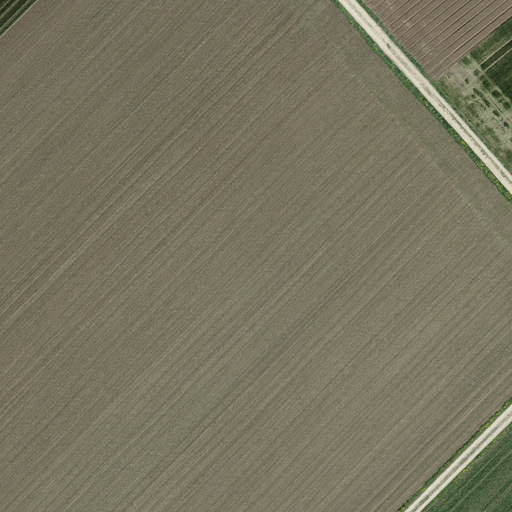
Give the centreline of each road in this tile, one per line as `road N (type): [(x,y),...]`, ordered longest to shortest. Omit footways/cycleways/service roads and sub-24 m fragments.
road 1 (track): [(356,0),(511,172)]
road 2 (track): [(412,511),(511,411)]
